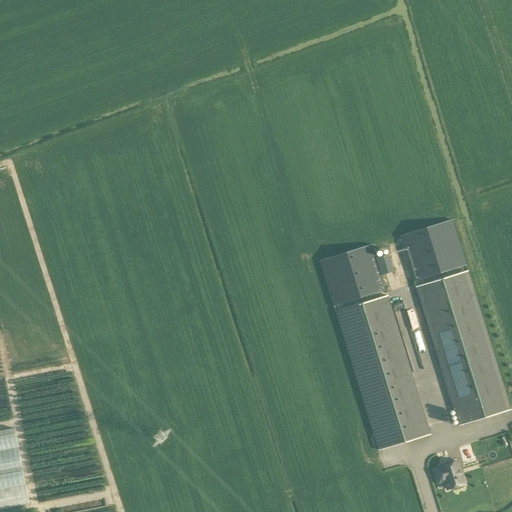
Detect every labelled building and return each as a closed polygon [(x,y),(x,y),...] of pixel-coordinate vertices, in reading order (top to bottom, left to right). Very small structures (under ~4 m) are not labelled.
[(414,281),(465,265),(451,220),(400,236),(414,281)] [(320,261),(334,306),(385,290),(371,245),(320,261)] [(388,254),(375,258),(381,275),(393,271),(388,254)] [(467,272),(416,288),(458,426),(510,410),(467,272)] [(387,297),(352,308),(335,313),(378,450),(430,434),(387,297)] [(13,429),(0,431),(0,509),(27,504),(13,429)] [(440,468),(434,470),(438,482),(444,480),(447,489),(464,484),(461,475),(462,474),(461,469),(459,469),(457,461),(448,464),(447,463),(442,464),(442,466),(440,466),(440,468)]
